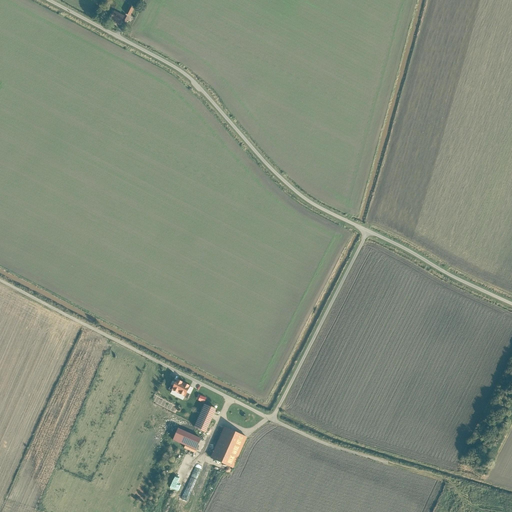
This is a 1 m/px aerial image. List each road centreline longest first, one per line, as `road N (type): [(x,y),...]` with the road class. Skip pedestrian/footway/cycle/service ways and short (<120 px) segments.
road 1 (unclassified): [(367,232),(295,193),(179,68),(48,0)]
road 2 (unclassified): [(272,420),(0,280)]
road 3 (unclassified): [(272,420),(511,508)]
road 4 (unclassified): [(367,232),(272,420)]
road 5 (unclassified): [(511,304),(367,232)]
